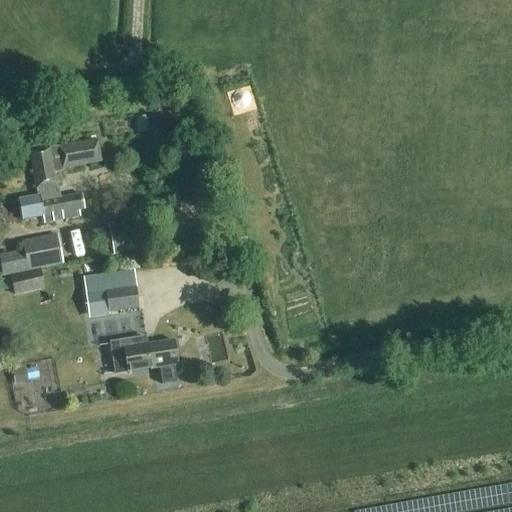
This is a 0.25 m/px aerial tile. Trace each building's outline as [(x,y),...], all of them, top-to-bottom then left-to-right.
[(15,202),(19,223),(41,219),(42,225),(79,218),(78,213),(83,212),(80,197),(61,200),(56,174),(61,173),(60,171),(100,163),(96,142),(28,155),(36,198),(15,202)] [(146,252),(142,228),(142,222),(107,227),(108,229),(104,230),(106,242),(111,241),(113,257),(146,252)] [(4,278),(63,267),(57,236),(21,242),(23,253),(0,257),(0,267),(2,279),(4,279),(4,278)] [(9,279),(14,297),(44,290),(40,272),(9,279)] [(109,315),(137,311),(134,291),(106,295),(109,315)] [(114,376),(126,374),(126,376),(177,368),(173,342),(145,347),(144,340),(109,345),(114,376)]
